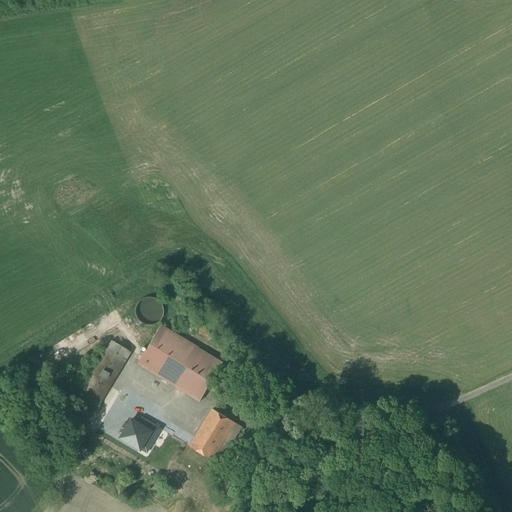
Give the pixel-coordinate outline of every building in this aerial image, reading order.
[(135,313),(136,317),(138,321),(141,324),(146,326),(150,326),(155,325),(159,322),(162,318),(163,313),(162,308),(160,304),(157,300),(153,298),(149,298),(144,298),(140,301),(137,304),(135,308),(135,313)] [(223,364),(160,326),(137,364),(200,402),(223,364)] [(130,352),(111,341),(77,398),(96,409),(130,352)] [(143,435),(144,436),(156,415),(120,393),(95,434),(131,456),(143,435)] [(241,427),(213,409),(190,447),(219,465),(241,427)] [(143,435),(131,456),(174,482),(189,458),(180,452),(177,456),(144,436),(143,435)]
